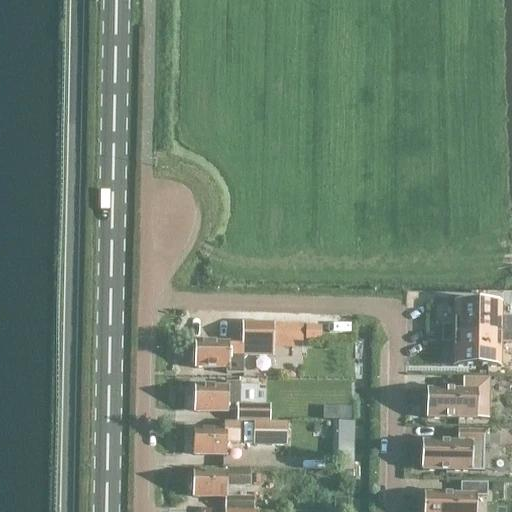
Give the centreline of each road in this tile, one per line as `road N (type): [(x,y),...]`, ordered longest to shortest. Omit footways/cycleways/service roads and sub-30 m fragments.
road 1 (primary): [(108,511),(117,0)]
road 2 (residential): [(147,305),(397,308),(394,511)]
road 3 (residential): [(143,511),(147,305)]
